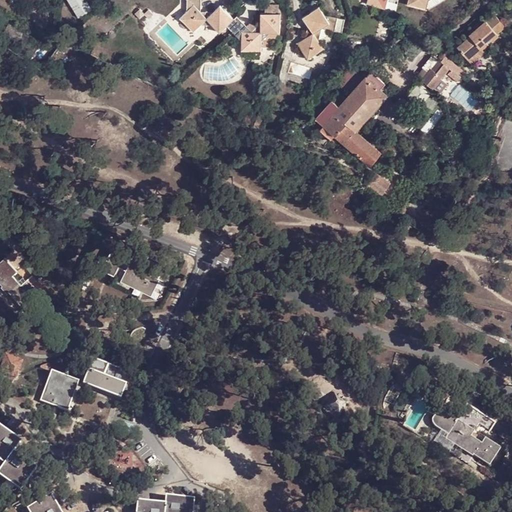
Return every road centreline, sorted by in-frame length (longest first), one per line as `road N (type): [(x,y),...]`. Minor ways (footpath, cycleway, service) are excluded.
road 1 (track): [(511,261),(305,223),(105,103),(0,91)]
road 2 (residential): [(0,398),(93,485),(135,495),(166,482),(169,462),(148,436),(147,411),(157,362),(204,256)]
road 3 (residential): [(511,392),(463,362),(370,335),(204,256)]
road 4 (residential): [(204,256),(0,178)]
